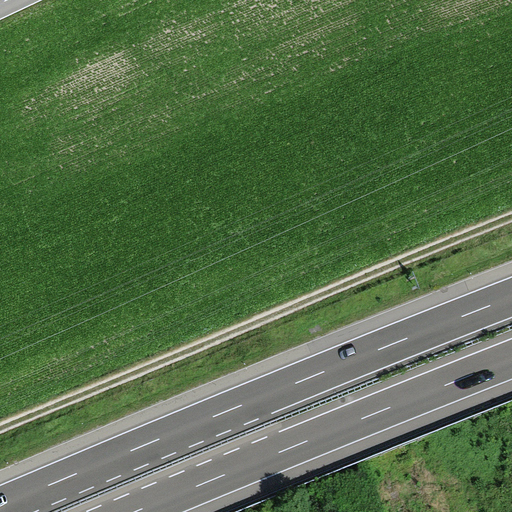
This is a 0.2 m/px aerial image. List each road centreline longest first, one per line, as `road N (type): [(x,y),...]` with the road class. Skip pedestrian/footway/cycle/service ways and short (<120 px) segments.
road 1 (track): [(511,216),(0,429)]
road 2 (motorway): [(511,297),(0,506)]
road 3 (motorway): [(134,511),(511,359)]
